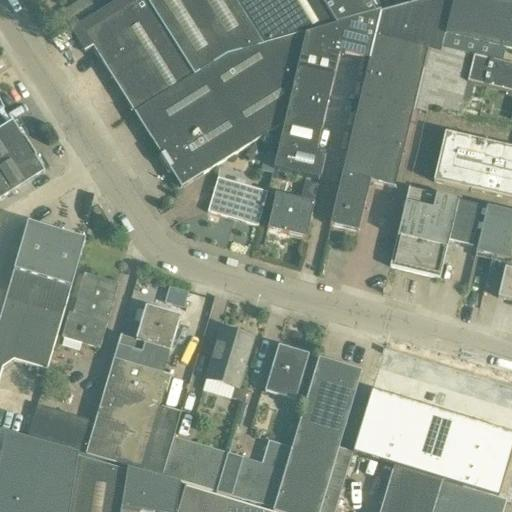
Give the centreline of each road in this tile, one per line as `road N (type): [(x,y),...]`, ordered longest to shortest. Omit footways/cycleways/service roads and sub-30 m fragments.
road 1 (unclassified): [(511,365),(201,273),(155,249),(0,6)]
road 2 (unknown): [(509,364),(487,457),(511,477)]
